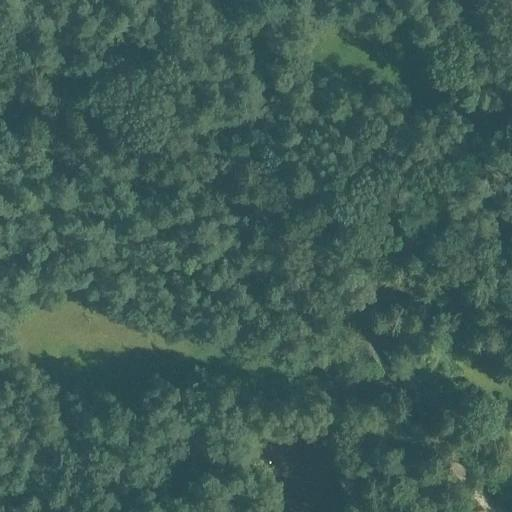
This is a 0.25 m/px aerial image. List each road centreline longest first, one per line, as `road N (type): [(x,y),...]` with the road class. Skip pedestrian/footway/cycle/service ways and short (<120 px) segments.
road 1 (track): [(0,86),(142,120),(283,227),(332,282),(458,469),(499,511)]
road 2 (track): [(296,239),(335,204),(511,139)]
road 3 (track): [(511,331),(333,263)]
